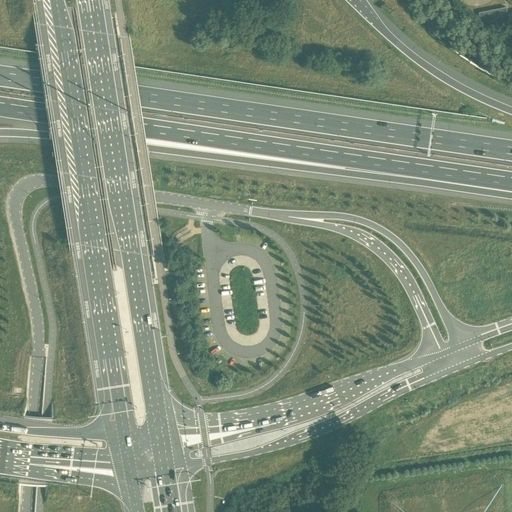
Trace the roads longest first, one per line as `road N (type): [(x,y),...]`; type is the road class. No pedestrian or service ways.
road 1 (tertiary): [(26,511),(38,326),(16,221),(22,184),(48,179),(284,216)]
road 2 (motorway): [(511,152),(0,75)]
road 3 (motorway): [(0,105),(511,181)]
road 4 (motorway): [(0,132),(511,195)]
road 5 (primary): [(56,0),(124,435)]
road 6 (primary): [(159,434),(95,0)]
road 7 (secondary): [(164,466),(311,435),(457,367)]
road 8 (secondary): [(440,353),(293,414),(159,434)]
road 9 (tertiary): [(459,345),(418,266),(393,238),(349,217),(284,216)]
road 10 (tertiary): [(284,216),(372,242),(405,277),(440,353)]
road 11 (motorway): [(511,111),(428,69),(352,0)]
road 12 (motorway): [(0,457),(129,467)]
road 13 (motorway): [(124,435),(0,427)]
